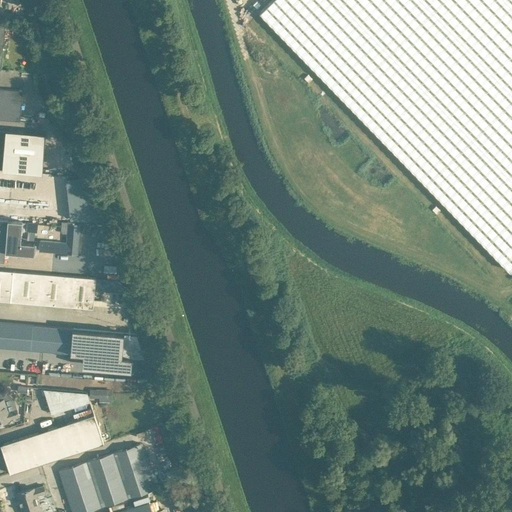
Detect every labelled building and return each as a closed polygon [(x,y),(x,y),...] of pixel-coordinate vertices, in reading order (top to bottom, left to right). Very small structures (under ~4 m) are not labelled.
[(511,0),(270,0),(259,11),(510,270),(511,268),(511,0)] [(0,68),(1,68),(5,28),(27,29),(27,21),(0,18),(0,68)] [(0,118),(20,120),(23,90),(0,87),(0,118)] [(0,167),(2,167),(2,169),(44,173),(48,133),(0,128),(0,167)] [(97,210),(69,208),(71,219),(102,221),(97,210)] [(5,251),(8,220),(7,220),(0,218),(0,260),(4,261),(5,251)] [(8,220),(5,251),(34,254),(35,243),(21,242),(22,229),(26,230),(26,231),(38,232),(38,222),(27,221),(27,223),(23,222),(23,221),(8,220)] [(78,253),(81,224),(68,223),(66,242),(40,239),(39,250),(78,253)] [(0,268),(0,299),(24,302),(27,271),(0,268)] [(27,271),(24,302),(58,304),(61,274),(27,271)] [(61,274),(58,304),(93,307),(95,277),(61,274)] [(111,291),(125,292),(122,280),(121,279),(112,278),(111,291)] [(0,321),(0,345),(84,353),(83,365),(132,369),(133,356),(122,355),(124,332),(0,321)] [(0,357),(0,366),(35,370),(36,361),(0,357)] [(47,387),(55,412),(94,400),(94,396),(91,389),(47,387)] [(0,420),(2,420),(4,419),(10,418),(10,417),(19,415),(17,408),(7,411),(3,398),(13,395),(7,388),(0,390),(0,420)] [(93,396),(101,397),(101,401),(114,401),(114,388),(94,388),(93,396)] [(94,413),(1,444),(10,472),(104,442),(94,413)] [(59,469),(73,511),(82,511),(156,488),(141,442),(59,469)] [(23,511),(34,511),(41,510),(36,495),(46,492),(43,485),(34,488),(34,487),(17,492),(23,511)] [(152,511),(149,501),(113,511),(152,511)]
